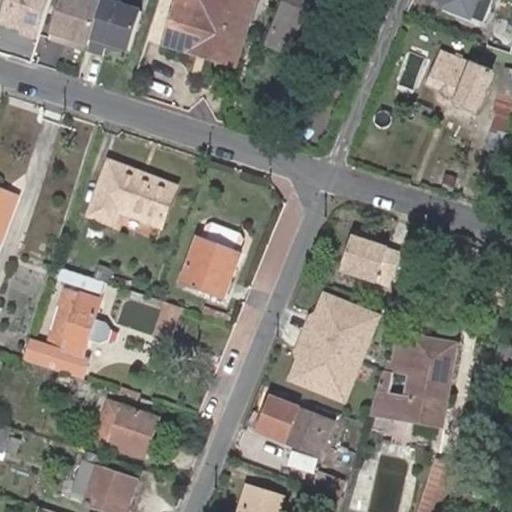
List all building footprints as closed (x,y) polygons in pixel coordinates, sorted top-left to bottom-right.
[(26,30),(24,35),(39,39),(50,0),(8,0),(1,23),(26,30)] [(88,50),(103,2),(96,0),(61,0),(50,38),(88,50)] [(108,0),(104,0),(88,50),(102,54),(105,43),(128,50),(141,10),(108,0)] [(183,35),(195,0),(177,0),(168,31),(183,35)] [(195,0),(183,35),(210,44),(208,50),(235,59),(253,0),(195,0)] [(286,0),(270,41),(290,49),(309,0),(286,0)] [(443,0),(442,3),(493,25),(503,0),(443,0)] [(511,27),(495,21),(487,49),(511,57),(511,27)] [(179,48),(183,35),(168,31),(164,43),(179,48)] [(210,44),(183,35),(179,48),(234,64),(235,59),(208,50),(210,44)] [(476,110),(490,72),(441,52),(429,85),(459,97),(456,104),(476,110)] [(503,87),(511,90),(511,70),(510,70),(503,87)] [(511,110),(511,90),(503,87),(497,105),(511,110)] [(507,135),(511,122),(511,120),(511,110),(499,106),(492,130),(486,146),(502,151),(507,135)] [(175,183),(108,162),(91,214),(114,223),(119,208),(162,223),(175,183)] [(0,243),(2,244),(13,211),(0,205),(0,201),(3,193),(0,191),(0,243)] [(0,201),(0,205),(13,211),(17,198),(3,193),(0,201)] [(205,226),(200,239),(216,245),(239,254),(244,242),(242,237),(210,224),(205,226)] [(342,271),(390,285),(401,253),(353,237),(342,271)] [(199,238),(181,285),(221,301),(240,255),(239,254),(216,245),(200,239),(199,238)] [(81,275),(53,266),(51,273),(78,282),(81,275)] [(511,275),(492,268),(482,301),(508,308),(511,296),(511,275)] [(73,292),(73,291),(64,289),(45,347),(54,350),(73,292)] [(54,350),(45,347),(28,341),(21,362),(26,364),(79,381),(84,365),(80,364),(82,359),(88,341),(101,344),(109,339),(112,332),(107,324),(95,320),(101,302),(73,292),(54,350)] [(353,378),(373,385),(378,370),(359,364),(376,317),(323,297),(291,381),(345,400),(353,378)] [(168,300),(161,331),(176,335),(184,304),(168,300)] [(373,402),(431,422),(458,344),(419,332),(417,340),(402,335),(396,355),(388,352),(373,402)] [(511,377),(511,375),(511,346),(501,343),(492,371),(511,377)] [(144,456),(157,419),(111,404),(102,433),(110,436),(108,443),(144,456)] [(286,443),(320,457),(331,425),(298,411),(286,443)] [(10,428),(0,425),(0,450),(16,456),(21,439),(16,437),(17,431),(10,428)] [(107,511),(124,511),(138,469),(86,452),(71,499),(107,511)] [(438,511),(454,467),(439,462),(422,511),(438,511)] [(312,491),(341,503),(346,485),(320,474),(312,491)] [(476,480),(461,475),(451,502),(467,507),(476,480)] [(280,511),(285,498),(250,487),(241,511),(280,511)] [(306,504),(326,511),(337,511),(341,503),(312,491),(306,504)]
